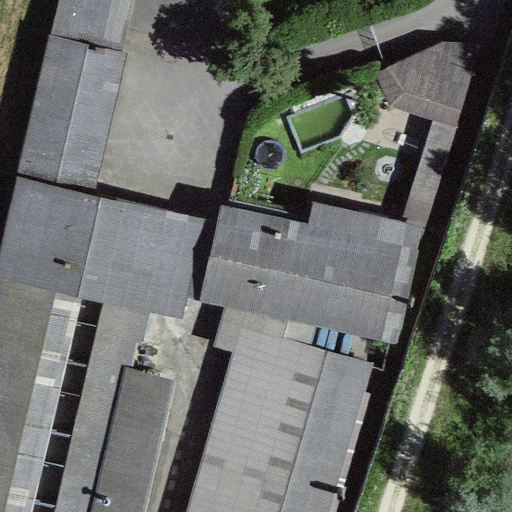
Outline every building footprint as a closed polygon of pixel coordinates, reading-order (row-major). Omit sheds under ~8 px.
[(141,511),(172,381),(133,372),(147,312),(179,319),(185,296),(196,299),(213,225),(95,197),(140,0),(54,0),(0,235),(0,511),(141,511)] [(440,44),(373,74),(387,106),(432,119),(464,129),(487,47),(440,44)] [(433,232),(464,129),(432,119),(400,223),(424,229),(433,232)] [(213,225),(196,299),(226,305),(317,326),(397,344),(424,229),(400,223),(311,202),(305,224),(217,205),(213,225)] [(327,511),(371,363),(309,348),(317,326),(226,305),(211,349),(231,354),(185,511),(327,511)]
